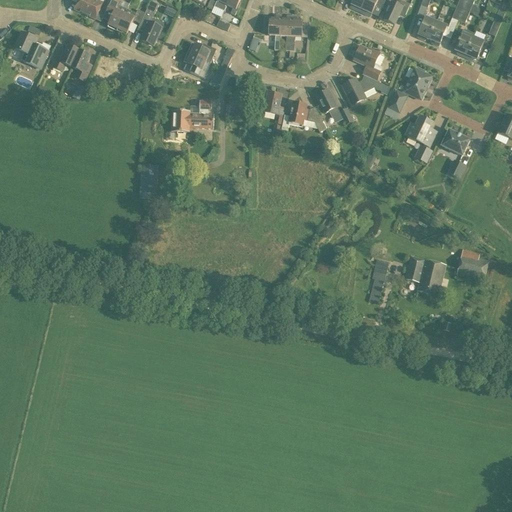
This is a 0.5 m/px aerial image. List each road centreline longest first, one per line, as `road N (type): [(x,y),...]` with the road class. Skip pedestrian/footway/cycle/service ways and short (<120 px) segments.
road 1 (track): [(511,365),(0,264)]
road 2 (residential): [(241,43),(185,20),(164,65),(53,20)]
road 3 (residential): [(235,62),(309,83),(332,71),(352,25)]
road 4 (residential): [(451,66),(437,108),(479,128),(488,126),(505,90)]
